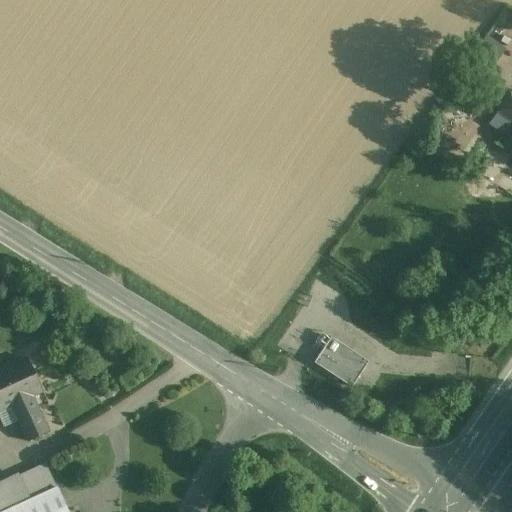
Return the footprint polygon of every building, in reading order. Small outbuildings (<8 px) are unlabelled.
[(511,96),(503,111),(511,117),(511,96)] [(314,361),(352,386),(369,360),(331,336),(314,361)] [(0,417),(4,426),(18,420),(29,442),(48,433),(31,397),(42,392),(27,358),(25,359),(25,358),(0,370),(0,417)] [(44,465),(0,485),(11,507),(54,487),(44,465)] [(66,511),(55,488),(2,511),(66,511)]
